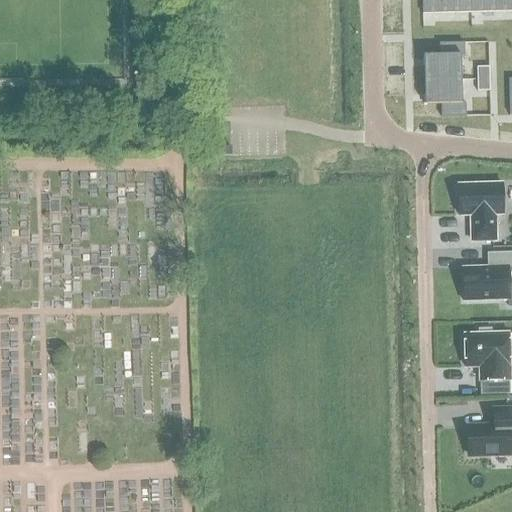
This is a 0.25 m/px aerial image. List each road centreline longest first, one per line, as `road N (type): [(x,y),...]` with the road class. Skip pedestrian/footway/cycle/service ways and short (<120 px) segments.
road 1 (residential): [(423,142),(431,511)]
road 2 (residential): [(371,0),(373,138),(423,142)]
